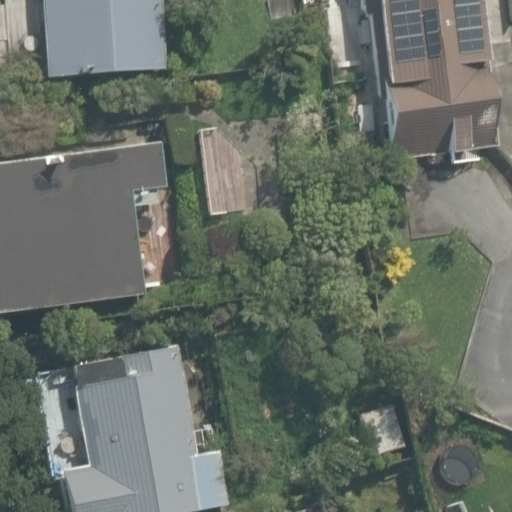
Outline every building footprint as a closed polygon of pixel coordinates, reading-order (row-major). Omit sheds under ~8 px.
[(144,0),(27,0),(33,76),(149,68),(144,0)] [(465,0),(340,0),(364,165),(487,148),(465,0)] [(0,312),(123,294),(113,227),(159,220),(146,136),(0,157),(0,312)] [(173,511),(228,500),(216,447),(188,453),(165,348),(0,383),(0,399),(24,511),(173,511)] [(326,511),(323,499),(280,511),(326,511)]
